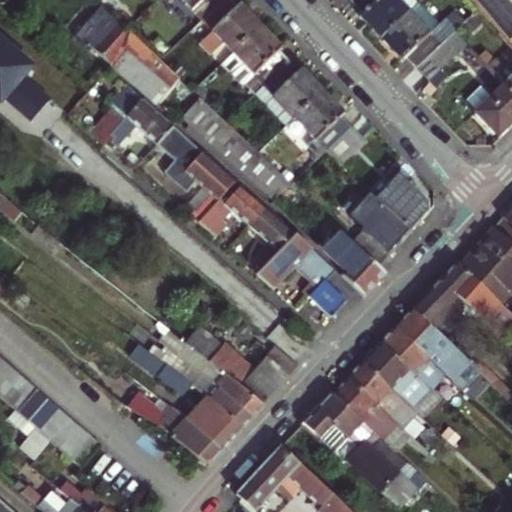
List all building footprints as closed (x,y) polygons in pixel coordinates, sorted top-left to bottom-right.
[(180,0),(201,22),(224,0),(180,0)] [(211,55),(223,45),(232,55),(262,27),(250,14),(247,18),(237,8),(229,0),(224,0),(201,22),(212,33),(201,44),(211,55)] [(368,26),(379,39),(408,11),(397,0),(354,0),(352,3),(362,13),(371,23),(368,26)] [(397,0),(408,11),(417,3),(414,0),(397,0)] [(408,11),(429,33),(438,25),(417,3),(408,11)] [(250,14),(241,4),(237,8),(247,18),(250,14)] [(117,22),(101,8),(75,38),(85,48),(87,46),(92,50),(117,22)] [(415,69),(454,30),(464,21),(453,11),(445,19),(444,19),(438,25),(429,33),(408,11),(379,39),(392,52),(396,48),(405,58),(415,69)] [(368,26),(371,23),(362,13),(358,17),(368,26)] [(92,50),(157,104),(179,80),(117,22),(92,50)] [(270,42),(274,39),(262,27),(232,55),(220,66),(242,89),(245,86),(254,96),(263,87),(289,63),(279,52),(270,42)] [(415,69),(428,81),(466,44),(454,30),(415,69)] [(23,58),(0,37),(0,91),(21,111),(39,93),(13,69),(23,58)] [(279,52),(283,49),(274,39),(270,42),(279,52)] [(392,52),(401,62),(405,58),(396,48),(392,52)] [(511,95),(511,59),(503,69),(493,60),(487,67),(503,85),(511,95)] [(308,83),(299,73),(289,63),(263,87),(273,98),(264,106),(286,128),(294,120),(324,92),(312,79),(308,83)] [(312,79),(303,70),(299,73),(308,83),(312,79)] [(156,144),(173,127),(125,84),(109,102),(126,117),(110,135),(114,138),(111,142),(116,146),(126,135),(125,134),(134,124),(156,144)] [(193,92),(200,99),(208,92),(201,84),(193,92)] [(474,115),(498,140),(511,126),(511,95),(503,85),(474,115)] [(254,96),(264,106),(273,98),(263,87),(254,96)] [(315,142),(296,160),(306,171),(316,161),(326,152),(351,128),(341,117),(332,107),(335,104),(324,92),(294,120),(315,142)] [(189,125),(185,129),(266,201),(270,196),(274,199),(270,204),(271,205),(277,198),(290,185),(280,175),(199,99),(182,118),(189,125)] [(332,107),(341,117),(345,114),(335,104),(332,107)] [(179,163),(193,145),(173,127),(156,144),(175,160),(179,163)] [(326,152),(340,165),(365,142),(351,128),(326,152)] [(235,182),(193,145),(179,163),(175,160),(165,173),(187,192),(196,181),(218,201),(235,182)] [(290,185),(305,171),(306,171),(296,160),(280,175),(290,185)] [(375,201),(383,208),(410,232),(428,212),(428,203),(400,173),(375,201)] [(231,212),(252,229),(268,211),(240,187),(235,182),(218,201),(197,223),(215,239),(226,226),(222,222),(231,212)] [(363,230),(351,243),(362,253),(378,267),(410,232),(383,208),(375,201),(370,195),(349,218),(363,230)] [(0,196),(0,212),(1,211),(14,222),(21,213),(7,202),(0,196)] [(183,210),(193,219),(197,215),(187,206),(183,210)] [(494,230),(511,245),(511,206),(501,218),(503,220),(494,230)] [(72,224),(80,232),(93,218),(85,211),(72,224)] [(251,262),(261,271),(295,234),(290,230),(268,211),(252,229),(268,243),(251,262)] [(323,251),(340,233),(335,228),(317,246),(323,251)] [(511,245),(494,230),(461,267),(501,303),(511,289),(511,245)] [(52,254),(60,244),(43,231),(35,241),(52,254)] [(340,275),(363,297),(385,274),(378,267),(362,253),(361,253),(351,243),(340,233),(323,251),(344,271),(340,275)] [(274,291),(294,269),(316,289),(309,297),(310,298),(325,282),(335,271),(312,249),(295,234),(261,271),(257,276),(274,291)] [(501,303),(461,267),(457,264),(412,309),(431,328),(446,311),(459,298),(501,335),(511,322),(511,316),(499,305),(501,303)] [(325,282),(310,298),(332,318),(347,302),(325,282)] [(30,300),(20,294),(15,301),(25,308),(30,300)] [(170,316),(177,321),(182,315),(175,309),(170,316)] [(431,328),(412,309),(395,328),(445,376),(461,391),(478,374),(445,342),(431,328)] [(461,325),(446,311),(431,328),(445,342),(461,325)] [(287,332),(304,347),(314,336),(297,320),(287,332)] [(275,348),(253,371),(223,345),(222,347),(199,328),(185,344),(225,376),(225,375),(262,405),(297,367),(275,348)] [(445,376),(395,328),(380,342),(429,387),(432,390),(445,376)] [(215,387),(254,419),(260,412),(265,407),(262,405),(225,375),(225,376),(185,344),(168,330),(158,343),(164,347),(215,387)] [(429,387),(380,342),(361,363),(410,408),(429,387)] [(129,357),(182,397),(191,386),(146,352),(137,345),(129,357)] [(205,397),(243,430),(254,419),(215,387),(164,347),(160,352),(152,345),(146,352),(191,386),(205,397)] [(0,390),(15,372),(5,363),(0,368),(0,390)] [(410,408),(361,363),(346,378),(397,425),(401,429),(408,422),(416,414),(410,408)] [(0,398),(6,404),(26,382),(15,372),(0,390),(0,398)] [(397,425),(346,378),(331,395),(382,442),(397,425)] [(17,414),(37,391),(26,382),(6,404),(17,414)] [(441,398),(432,390),(429,387),(410,408),(416,414),(422,419),(441,398)] [(27,423),(47,400),(37,391),(17,414),(27,423)] [(172,438),(209,466),(221,453),(184,419),(168,407),(162,414),(153,406),(137,393),(127,408),(129,410),(159,427),(173,437),(172,438)] [(382,442),(331,395),(302,426),(317,440),(341,463),(344,463),(378,495),(379,493),(398,511),(417,490),(412,486),(409,467),(382,442)] [(205,397),(184,419),(221,453),(243,430),(205,397)] [(162,414),(168,407),(158,399),(153,406),(162,414)] [(38,432),(58,409),(47,400),(27,423),(38,432)] [(49,441),(68,419),(58,409),(38,432),(49,441)] [(19,449),(34,462),(50,443),(49,441),(38,432),(27,423),(17,414),(10,422),(29,438),(19,449)] [(59,450),(79,428),(68,419),(49,441),(50,443),(59,450)] [(448,426),(440,435),(450,444),(457,435),(448,426)] [(89,437),(79,428),(59,450),(70,460),(89,437)] [(89,437),(70,460),(81,469),(100,446),(89,437)] [(209,466),(172,438),(171,439),(208,467),(209,466)] [(297,463),(282,449),(237,497),(241,502),(252,511),(279,511),(292,499),(279,488),(288,478),(301,489),(321,508),(318,511),(348,511),(347,510),(339,503),(310,476),(297,463)] [(52,484),(59,490),(64,483),(58,477),(52,484)] [(301,489),(288,478),(279,488),(292,499),(301,489)] [(84,511),(113,511),(105,505),(105,504),(94,494),(89,500),(80,493),(66,481),(64,483),(59,490),(70,500),(78,507),(84,511)] [(74,511),(57,511),(27,486),(20,493),(41,511),(84,511),(78,507),(74,511)] [(80,493),(89,500),(94,494),(85,487),(80,493)] [(70,500),(59,511),(74,511),(78,507),(70,500)] [(12,511),(0,501),(0,511),(12,511)]
